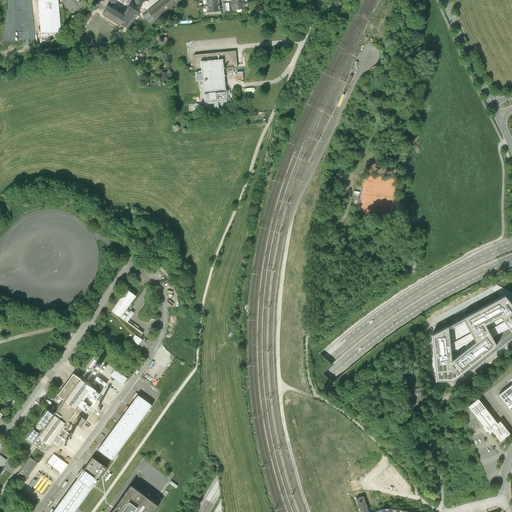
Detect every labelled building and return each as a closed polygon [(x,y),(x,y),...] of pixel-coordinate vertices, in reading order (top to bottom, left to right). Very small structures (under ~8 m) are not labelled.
[(58,0),(38,0),(41,34),(61,33),(59,9),(59,5),(58,0)] [(66,0),(63,3),(77,19),(90,7),(83,0),(66,0)] [(161,0),(161,1),(147,12),(143,15),(150,25),(181,0),(161,0)] [(113,7),(108,5),(102,14),(118,24),(119,23),(124,14),(113,7)] [(129,27),(138,12),(136,10),(129,6),(124,14),(119,23),(128,29),(129,27)] [(132,35),(129,38),(131,39),(134,43),(135,44),(138,40),(134,36),(133,37),(132,35)] [(160,38),(157,35),(154,38),(155,38),(151,42),(151,41),(147,46),(149,48),(153,43),(154,44),(157,40),(160,38)] [(206,54),(194,56),(195,69),(202,69),(203,73),(197,74),(197,80),(204,79),(206,103),(214,102),(218,102),(225,101),(225,100),(224,90),(222,67),(237,65),(236,51),(208,54),(208,53),(207,53),(206,53),(206,54)] [(136,57),(130,59),(133,66),(139,63),(136,57)] [(169,68),(161,69),(161,70),(160,70),(161,79),(162,82),(167,81),(167,79),(170,77),(169,68)] [(140,70),(135,72),(138,77),(136,78),(139,83),(140,84),(146,83),(146,80),(142,81),(141,79),(140,77),(143,76),(140,70)] [(353,204),(360,205),(360,201),(358,200),(359,191),(353,190),(352,198),(353,198),(353,204)] [(127,289),(112,310),(121,317),(127,308),(136,296),(127,289)] [(432,334),(431,335),(436,381),(453,381),(459,376),(497,346),(492,337),(509,327),(511,331),(511,304),(505,295),(501,297),(497,299),(462,318),(463,318),(448,326),(439,331),(432,334)] [(128,322),(134,313),(127,308),(121,317),(128,322)] [(121,317),(112,310),(102,324),(133,347),(136,343),(140,338),(143,333),(128,322),(121,317)] [(146,343),(140,338),(136,343),(138,344),(143,347),(146,343)] [(116,369),(112,375),(125,384),(129,378),(116,369)] [(73,373),(58,395),(64,400),(54,413),(48,409),(26,438),(45,452),(79,406),(87,412),(91,405),(84,400),(88,394),(96,399),(100,393),(73,373)] [(511,384),(498,395),(511,412),(511,384)] [(423,400),(421,388),(403,391),(404,400),(407,407),(409,407),(409,408),(421,406),(421,407),(423,406),(421,400),(423,400)] [(138,395),(98,450),(112,460),(117,454),(152,405),(138,395)] [(487,410),(478,398),(468,406),(484,426),(482,427),(486,432),(487,431),(489,433),(492,431),(500,441),(510,434),(500,421),(490,408),(487,410)] [(80,417),(79,416),(74,423),(81,428),(86,421),(82,418),(83,417),(81,416),(80,417)] [(62,473),(68,464),(54,454),(47,463),(62,473)] [(22,485),(38,462),(30,457),(14,480),(22,485)] [(81,474),(53,511),(74,511),(78,508),(92,488),(94,485),(107,467),(93,457),(81,474)] [(131,485),(111,511),(153,511),(159,505),(131,485)] [(422,511),(423,511),(422,511),(411,511),(405,510),(398,508),(390,507),(382,508),(382,509),(376,510),(371,511),(369,511),(363,495),(356,498),(360,511),(422,511)]
